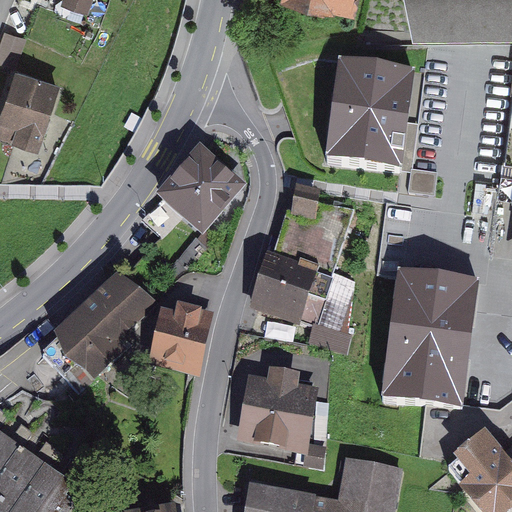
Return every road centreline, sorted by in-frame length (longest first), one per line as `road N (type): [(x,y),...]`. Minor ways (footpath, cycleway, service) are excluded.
road 1 (residential): [(192,88),(234,110),(261,155),(263,178),(256,233),(218,354),(205,511)]
road 2 (tertiary): [(192,88),(160,153),(98,238),(0,325)]
